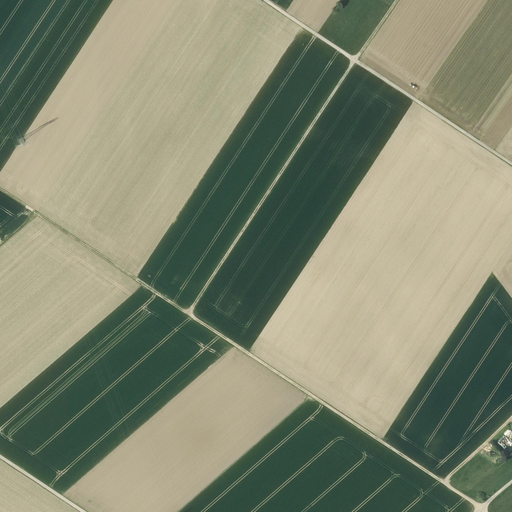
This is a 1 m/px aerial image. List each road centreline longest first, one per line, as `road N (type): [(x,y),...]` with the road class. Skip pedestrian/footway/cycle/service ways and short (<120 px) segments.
road 1 (track): [(442,482),(40,215)]
road 2 (track): [(188,313),(354,60)]
road 3 (track): [(61,497),(238,345)]
road 4 (track): [(511,164),(354,60)]
